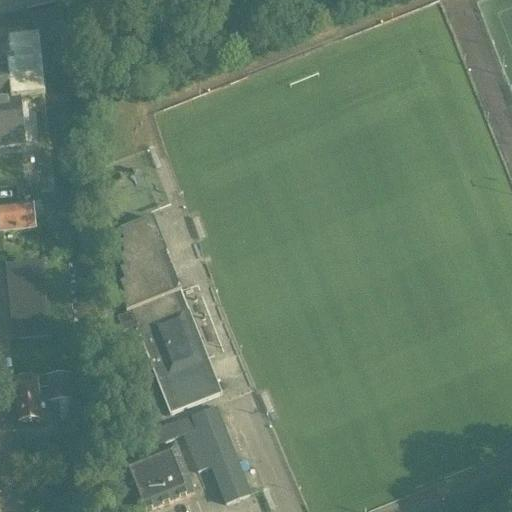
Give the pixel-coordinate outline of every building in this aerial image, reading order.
[(0,44),(0,151),(25,149),(20,100),(44,97),(38,40),(0,44)] [(38,207),(0,211),(0,236),(34,233),(32,223),(39,222),(38,207)] [(126,316),(117,319),(123,335),(136,330),(170,417),(220,398),(153,221),(120,233),(124,245),(120,247),(124,258),(120,260),(124,272),(120,273),(124,285),(120,287),(124,298),(120,300),(126,316)] [(43,264),(11,267),(11,268),(19,342),(47,339),(50,339),(43,264)] [(13,383),(17,425),(41,423),(38,391),(47,390),(49,403),(73,401),(70,377),(13,383)] [(210,471),(225,507),(248,498),(214,412),(191,421),(191,420),(130,445),(135,458),(182,439),(197,476),(210,471)] [(118,470),(134,511),(152,511),(193,496),(174,448),(118,470)]
